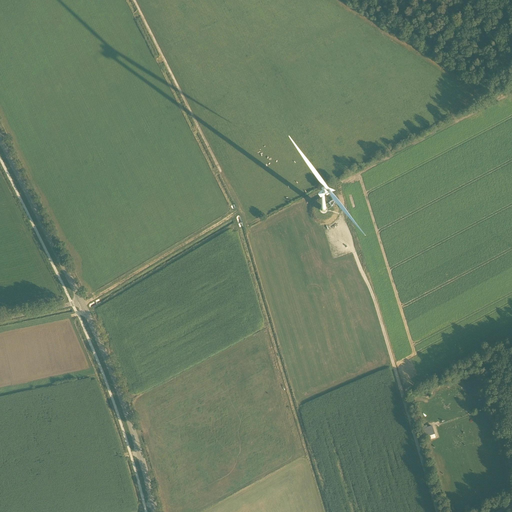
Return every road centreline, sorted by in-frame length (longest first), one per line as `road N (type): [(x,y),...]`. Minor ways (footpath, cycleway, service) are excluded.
road 1 (track): [(341,223),(368,283),(436,511)]
road 2 (secondary): [(155,511),(81,301)]
road 3 (track): [(133,0),(229,194)]
road 4 (secondary): [(81,301),(0,141)]
